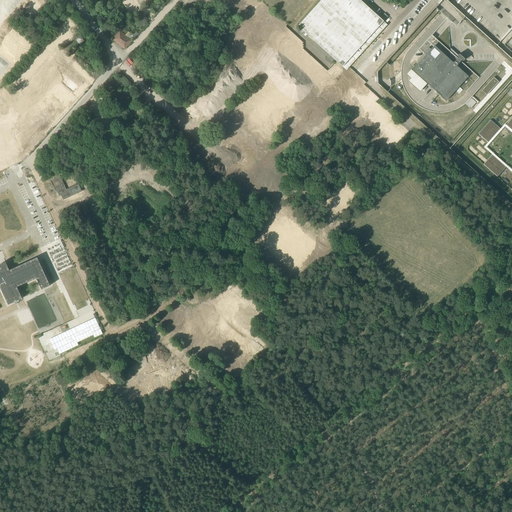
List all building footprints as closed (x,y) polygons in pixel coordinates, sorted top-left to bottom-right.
[(379,18),(359,0),(321,0),(297,26),(336,61),(346,70),(349,67),(387,25),(383,21),(386,18),(382,15),(379,18)] [(113,40),(115,42),(117,41),(126,48),(132,42),(131,41),(132,41),(133,39),(134,39),(138,34),(137,33),(135,31),(132,34),(131,36),(131,37),(129,39),(126,37),(119,31),(112,40),(113,40)] [(426,55),(412,70),(446,101),(468,76),(456,66),(461,60),(462,61),(463,61),(464,61),(464,60),(464,59),(464,58),(460,55),(459,54),(458,55),(457,56),(458,57),(453,63),(434,46),(431,49),(429,47),(424,53),(426,55)] [(330,56),(326,61),(330,65),(334,60),(330,56)] [(482,91),(486,95),(487,95),(498,82),(494,78),(493,78),(482,90),(482,91)] [(500,129),(490,120),(478,134),(488,143),(500,129)] [(53,162),(57,158),(54,155),(57,151),(53,148),(49,152),(52,154),(49,158),(53,162)] [(506,168),(492,155),(483,165),(497,178),(506,168)] [(0,285),(8,305),(23,298),(17,287),(37,278),(42,289),(51,285),(38,257),(9,270),(6,262),(0,264),(0,265),(1,267),(0,267),(0,285)] [(70,349),(78,345),(77,343),(93,336),(93,335),(94,338),(95,338),(103,334),(95,318),(94,318),(63,333),(70,349)]
